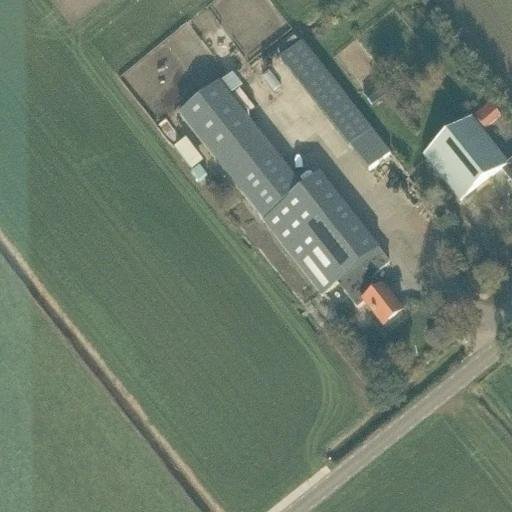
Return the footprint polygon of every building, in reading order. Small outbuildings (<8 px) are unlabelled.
[(391,158),(372,134),(302,46),(280,63),(369,176),(391,158)] [(263,224),(323,300),(341,285),(346,292),(343,294),(358,313),(365,307),(383,293),(373,281),(389,268),(319,179),(302,193),(230,101),(243,90),(233,78),(180,119),(263,225),(263,224)] [(508,170),(507,169),(481,135),(500,120),(490,107),(424,160),(461,206),(502,174),(508,170)] [(174,152),(192,174),(204,165),(186,142),(174,152)] [(511,164),(507,168),(508,169),(508,170),(502,174),(511,186),(511,164)] [(199,186),(206,180),(199,171),(192,177),(199,186)] [(365,307),(385,332),(402,318),(383,293),(365,307)]
